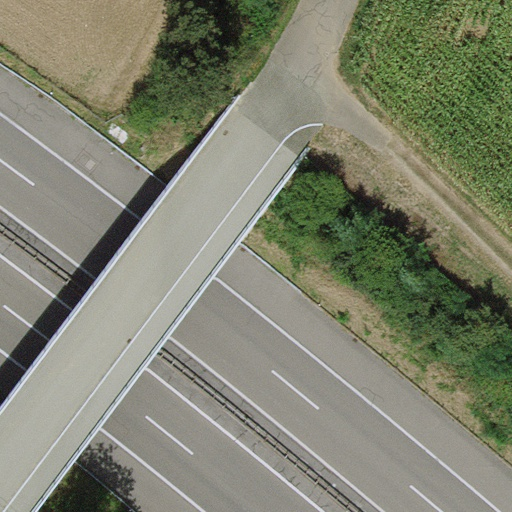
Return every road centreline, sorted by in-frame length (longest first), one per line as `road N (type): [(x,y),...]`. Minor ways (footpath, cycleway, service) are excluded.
road 1 (track): [(324,0),(267,119),(0,471)]
road 2 (motorway): [(427,511),(317,414),(0,165)]
road 3 (motorway): [(0,313),(251,511)]
road 4 (track): [(292,76),(511,269)]
